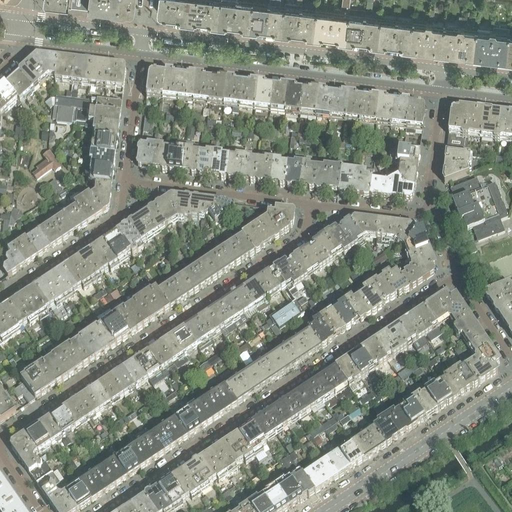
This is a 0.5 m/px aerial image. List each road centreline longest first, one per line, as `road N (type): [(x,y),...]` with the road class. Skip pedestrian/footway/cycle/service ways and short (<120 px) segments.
road 1 (residential): [(455,277),(102,511)]
road 2 (residential): [(0,440),(300,239),(311,205)]
road 3 (residential): [(445,71),(144,33)]
road 4 (residential): [(141,54),(442,91)]
road 5 (tertiary): [(325,511),(511,387)]
road 6 (residential): [(125,182),(311,205)]
road 7 (residential): [(0,298),(113,224),(125,182)]
road 8 (residential): [(141,54),(125,182)]
road 9 (residential): [(311,205),(412,216),(429,203)]
road 10 (residential): [(144,33),(23,18)]
road 11 (residential): [(21,39),(141,54)]
